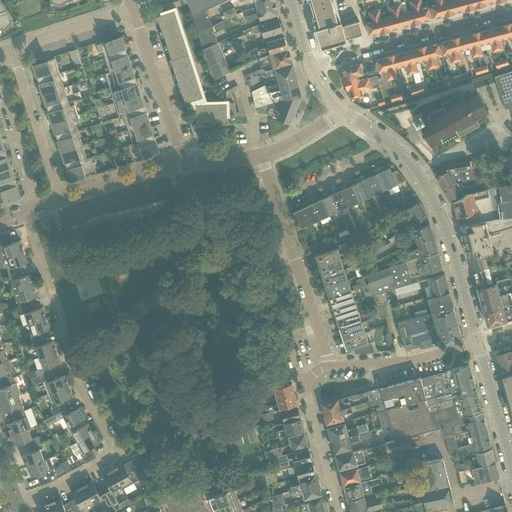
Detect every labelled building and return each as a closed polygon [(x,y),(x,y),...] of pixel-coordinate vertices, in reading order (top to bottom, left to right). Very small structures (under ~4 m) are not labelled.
[(0,0),(0,26),(1,26),(2,29),(16,24),(0,0)] [(178,0),(158,7),(157,8),(157,9),(157,10),(158,11),(159,11),(160,11),(162,10),(162,11),(187,3),(192,16),(226,0),(178,0)] [(359,21),(346,25),(342,26),(341,22),(338,23),(331,0),(310,0),(311,1),(309,1),(313,16),(315,15),(317,22),(315,22),(317,29),(315,29),(319,42),(323,41),(325,47),(347,41),(346,39),(353,37),(353,39),(359,37),(358,35),(363,34),(359,21)] [(408,0),(409,1),(412,10),(407,11),(411,25),(421,22),(414,0),(408,0)] [(420,0),(414,0),(421,22),(432,19),(428,6),(423,7),(420,0)] [(434,0),(435,4),(430,5),(434,19),(444,16),(439,0),(434,0)] [(445,0),(439,0),(444,16),(455,13),(451,0),(448,0),(446,1),(445,0)] [(451,0),(455,13),(465,10),(462,0),(451,0)] [(462,0),(465,10),(475,8),(473,0),(462,0)] [(245,17),(247,23),(256,20),(260,19),(268,17),(277,14),(274,2),(256,7),(258,13),(254,14),(245,17)] [(400,3),(394,5),(400,28),(411,25),(407,11),(404,2),(400,3)] [(391,15),(386,17),(390,30),(400,28),(394,5),(389,6),(391,15)] [(234,9),(224,14),(226,19),(237,14),(234,9)] [(379,9),(374,10),(380,33),(390,30),(386,17),(382,18),(379,9)] [(167,13),(157,16),(157,17),(158,16),(160,22),(159,22),(162,31),(163,31),(165,36),(164,36),(167,45),(168,45),(169,50),(168,51),(171,60),(172,60),(174,65),(173,65),(176,74),(177,74),(179,79),(178,79),(181,89),(182,88),(183,94),(182,94),(185,102),(182,104),(184,112),(188,111),(195,108),(196,122),(197,122),(197,121),(202,121),(202,122),(212,121),(212,120),(217,120),(217,121),(226,121),(226,117),(230,117),(230,118),(231,118),(231,119),(232,119),(233,119),(234,119),(234,118),(235,117),(246,116),(243,107),(237,85),(225,91),(226,98),(231,97),(231,93),(233,92),(238,112),(236,112),(233,103),(229,103),(226,103),(211,104),(195,104),(194,105),(193,100),(202,97),(174,10),(167,13)] [(371,21),(366,22),(367,26),(369,36),(380,33),(374,10),(368,12),(371,21)] [(194,17),(199,33),(212,26),(206,11),(194,17)] [(252,26),(251,27),(253,34),(262,32),(263,37),(267,36),(273,34),(282,32),(283,32),(279,19),(269,22),(264,23),(252,26)] [(511,22),(502,25),(506,39),(510,38),(511,44),(511,22)] [(502,25),(492,28),(498,51),(503,50),(501,40),(506,39),(502,25)] [(199,33),(204,49),(218,42),(212,26),(199,33)] [(492,28),(481,31),(485,45),(490,43),(492,53),(498,51),(492,28)] [(242,31),(235,34),(238,40),(245,37),(242,31)] [(481,31),(471,34),(477,56),(482,55),(480,46),(485,45),(481,31)] [(471,34),(461,36),(465,50),(469,49),(472,58),(477,56),(471,34)] [(461,36),(451,39),(457,62),(462,61),(460,52),(465,50),(461,36)] [(103,54),(105,58),(126,51),(121,37),(96,45),(99,55),(103,54)] [(288,49),(284,38),(267,43),(268,47),(267,48),(266,46),(260,48),(260,49),(258,50),(257,47),(248,52),(252,61),(259,57),(288,49)] [(451,39),(440,42),(443,51),(444,56),(449,54),(451,64),(457,62),(451,39)] [(218,42),(204,49),(213,80),(231,71),(218,43),(218,42)] [(438,42),(427,45),(433,68),(439,67),(436,58),(441,57),(440,52),(438,42)] [(427,45),(417,48),(421,62),(425,61),(428,70),(433,68),(427,45)] [(417,48),(407,51),(413,74),(418,72),(416,64),(421,62),(417,48)] [(262,68),(255,72),(257,76),(265,72),(265,71),(266,71),(292,63),(288,49),(259,57),(262,68)] [(75,50),(69,52),(74,65),(80,63),(76,50),(75,50)] [(105,58),(109,72),(130,66),(126,51),(105,58)] [(407,51),(396,54),(400,68),(405,67),(407,75),(413,74),(407,51)] [(396,54),(386,56),(392,80),(397,78),(395,69),(400,68),(396,54)] [(386,56),(375,59),(379,73),(384,72),(386,81),(392,80),(386,56)] [(33,65),(38,80),(59,73),(54,58),(33,65)] [(275,73),(276,78),(295,73),(292,63),(266,71),(265,71),(266,76),(275,73)] [(360,63),(341,68),(344,79),(358,75),(358,76),(363,74),(360,63)] [(105,74),(110,88),(135,80),(130,66),(109,72),(105,74)] [(511,71),(494,77),(505,109),(509,108),(511,116),(511,71)] [(255,72),(244,76),(246,81),(251,79),(257,76),(255,72)] [(38,80),(42,94),(63,87),(59,73),(38,80)] [(251,91),(253,98),(270,92),(298,84),(295,73),(276,78),(277,81),(264,85),(251,91)] [(83,74),(77,76),(79,82),(85,80),(83,74)] [(358,75),(344,79),(347,90),(379,81),(377,76),(359,81),(358,76),(358,75)] [(110,88),(114,102),(140,94),(135,80),(110,88)] [(379,81),(347,90),(350,100),(363,97),(362,91),(380,87),(379,81)] [(255,107),(256,107),(284,99),(284,100),(301,95),(298,84),(270,92),(253,98),(255,107)] [(42,94),(47,108),(68,102),(63,87),(42,94)] [(423,118),(420,113),(412,117),(417,125),(419,124),(424,133),(432,147),(442,141),(443,143),(444,142),(443,141),(445,140),(446,141),(446,140),(448,139),(448,140),(449,140),(448,138),(450,137),(451,139),(451,138),(451,137),(453,136),(453,137),(454,137),(453,136),(455,135),(456,136),(456,135),(456,134),(457,133),(459,136),(479,125),(476,120),(489,113),(476,91),(464,98),(461,94),(441,105),(443,107),(441,108),(440,107),(439,107),(440,108),(438,109),(438,108),(437,109),(438,110),(436,111),(435,110),(434,110),(435,111),(433,112),(433,111),(432,111),(433,113),(431,114),(430,112),(429,113),(430,114),(428,115),(428,114),(427,114),(428,115),(423,118)] [(114,102),(119,117),(123,115),(144,109),(140,94),(114,102)] [(284,99),(256,107),(257,113),(267,114),(290,124),(301,96),(301,95),(284,100),(284,99)] [(47,108),(52,123),(77,115),(74,105),(70,106),(68,102),(47,108)] [(123,115),(128,130),(149,123),(144,109),(123,115)] [(52,123),(56,137),(77,130),(76,126),(80,124),(77,115),(52,123)] [(128,130),(132,144),(154,137),(149,123),(128,130)] [(56,137),(61,151),(82,144),(77,130),(56,137)] [(132,144),(128,145),(133,160),(158,152),(154,137),(132,144)] [(61,151),(66,166),(87,159),(82,144),(61,151)] [(0,171),(11,168),(6,153),(0,155),(0,171)] [(87,159),(66,166),(70,180),(96,172),(91,157),(87,159)] [(436,177),(435,177),(443,191),(458,182),(463,181),(465,181),(463,170),(470,169),(469,162),(454,164),(444,166),(447,171),(436,177)] [(383,166),(378,168),(387,188),(405,180),(397,170),(392,172),(389,167),(384,170),(383,166)] [(0,186),(15,182),(11,168),(0,171),(0,186)] [(375,174),(370,176),(378,193),(387,188),(378,168),(374,170),(375,174)] [(363,175),(359,177),(368,197),(378,193),(370,176),(365,179),(363,175)] [(356,183),(351,185),(358,202),(368,197),(359,177),(354,179),(356,183)] [(450,203),(454,201),(465,195),(472,193),(469,185),(466,186),(463,181),(458,182),(443,191),(450,203)] [(15,182),(0,186),(0,203),(20,197),(15,182)] [(344,184),(339,186),(349,206),(358,202),(351,185),(345,188),(344,184)] [(511,185),(496,188),(498,203),(511,201),(511,185)] [(337,192),(331,194),(339,211),(349,206),(339,186),(335,188),(337,192)] [(465,195),(454,201),(458,217),(466,215),(469,215),(469,214),(478,212),(474,200),(489,197),(487,189),(472,193),(465,195)] [(324,193),(320,195),(329,215),(339,211),(331,194),(326,197),(324,193)] [(417,198),(414,193),(403,200),(406,205),(417,198)] [(317,201),(312,203),(320,220),(329,215),(320,195),(316,197),(317,201)] [(409,226),(427,216),(428,216),(419,201),(405,210),(406,210),(405,211),(406,212),(402,215),(409,226)] [(511,201),(498,203),(491,204),(493,220),(511,218),(511,201)] [(305,202),(301,204),(310,224),(320,220),(312,203),(307,206),(305,202)] [(310,224),(301,204),(296,206),(298,210),(293,212),(300,229),(310,224)] [(396,206),(386,212),(388,216),(398,210),(396,206)] [(386,212),(377,217),(379,221),(388,216),(386,212)] [(403,236),(397,239),(399,243),(414,236),(416,241),(433,236),(427,216),(409,226),(412,230),(403,235),(403,236)] [(377,217),(368,223),(370,227),(379,221),(377,217)] [(462,233),(469,257),(484,253),(506,248),(511,246),(511,218),(493,220),(460,225),(461,228),(464,227),(466,232),(462,233)] [(363,226),(359,228),(361,232),(370,227),(368,223),(367,223),(363,226)] [(359,228),(349,234),(351,239),(361,232),(359,228)] [(393,229),(386,233),(387,235),(391,242),(398,238),(394,231),(393,229)] [(0,233),(0,258),(7,256),(24,251),(20,240),(11,243),(7,231),(0,233)] [(417,246),(407,249),(408,251),(410,258),(428,252),(437,249),(433,236),(416,241),(416,243),(417,246)] [(313,245),(304,248),(306,253),(315,250),(320,249),(319,244),(314,246),(313,245)] [(318,255),(316,255),(320,266),(322,265),(341,259),(343,258),(341,258),(338,250),(340,249),(340,248),(337,249),(337,248),(328,252),(318,255)] [(7,268),(9,274),(20,271),(18,265),(27,262),(24,251),(7,256),(10,267),(7,268)] [(405,265),(406,270),(441,260),(438,252),(419,257),(404,262),(405,265)] [(484,253),(469,257),(473,271),(488,267),(484,253)] [(368,256),(360,261),(362,265),(370,261),(368,256)] [(322,265),(320,266),(323,277),(325,276),(347,269),(346,268),(344,269),(341,259),(322,265)] [(441,260),(406,270),(408,277),(409,277),(443,268),(441,260)] [(404,262),(366,276),(369,284),(373,295),(381,292),(394,289),(410,284),(409,277),(408,277),(406,270),(405,265),(404,262)] [(488,267),(473,271),(473,272),(477,286),(486,283),(492,282),(488,267)] [(325,276),(323,277),(327,287),(329,286),(350,279),(348,280),(344,270),(347,269),(325,276)] [(14,280),(18,290),(34,285),(31,273),(22,276),(20,271),(9,274),(11,281),(14,280)] [(410,284),(394,289),(396,295),(429,286),(431,294),(449,289),(444,274),(429,278),(429,277),(427,278),(427,279),(410,284)] [(76,285),(82,302),(104,293),(97,276),(76,285)] [(329,286),(327,287),(330,297),(332,297),(351,290),(354,290),(353,289),(351,290),(348,281),(350,280),(350,279),(329,286)] [(487,285),(477,288),(481,300),(510,292),(511,291),(511,285),(508,286),(498,289),(496,283),(487,285)] [(365,286),(362,287),(365,297),(373,295),(369,284),(365,286)] [(18,302),(20,308),(31,304),(29,299),(38,296),(34,285),(18,290),(21,301),(18,302)] [(122,312),(129,324),(145,314),(143,312),(150,308),(152,310),(169,300),(161,288),(122,312)] [(332,297),(330,297),(334,308),(336,307),(354,301),(357,300),(355,300),(352,292),(351,290),(332,297)] [(453,307),(449,291),(428,297),(432,313),(453,307)] [(511,291),(510,292),(481,300),(484,312),(511,303),(511,302),(511,298),(511,297),(511,291)] [(381,292),(373,295),(376,305),(381,303),(384,303),(381,292)] [(334,308),(332,309),(335,319),(339,318),(358,311),(360,311),(363,310),(359,299),(357,300),(354,301),(336,307),(334,308)] [(376,305),(374,306),(377,316),(384,314),(381,303),(376,305)] [(511,303),(484,312),(488,326),(511,319),(511,303)] [(25,313),(29,324),(45,318),(42,307),(32,310),(31,304),(20,308),(22,314),(25,313)] [(453,307),(432,313),(398,322),(406,350),(421,346),(422,348),(436,345),(435,342),(436,342),(436,341),(440,340),(441,345),(462,339),(453,307)] [(339,318),(335,319),(338,329),(343,328),(360,322),(364,321),(362,321),(358,312),(360,311),(358,311),(339,318)] [(29,335),(31,342),(42,338),(40,332),(49,329),(45,318),(29,324),(32,334),(29,335)] [(343,328),(338,329),(342,340),(344,339),(346,338),(365,332),(367,331),(370,331),(366,320),(364,321),(360,322),(343,328)] [(346,338),(344,339),(344,340),(344,341),(348,350),(350,349),(353,348),(355,353),(374,352),(370,341),(368,342),(365,332),(346,338)] [(36,347),(39,357),(56,352),(53,341),(43,344),(42,338),(31,342),(33,348),(36,347)] [(0,362),(2,362),(8,360),(2,343),(0,344),(0,362)] [(501,376),(503,375),(511,372),(511,350),(495,355),(501,376)] [(35,370),(37,377),(53,372),(51,366),(60,363),(56,352),(39,357),(43,368),(35,370)] [(2,362),(0,362),(0,378),(1,382),(12,377),(10,371),(12,370),(8,360),(2,362)] [(446,371),(421,378),(426,400),(451,393),(451,395),(452,394),(453,395),(456,394),(456,391),(459,391),(460,391),(475,387),(469,365),(446,371)] [(37,377),(27,380),(29,385),(43,381),(49,394),(51,393),(68,386),(64,374),(55,378),(53,372),(37,377)] [(511,415),(511,372),(503,375),(501,376),(511,415)] [(3,387),(0,388),(0,400),(18,394),(20,393),(14,377),(12,377),(1,382),(3,387)] [(421,378),(381,388),(383,398),(386,409),(390,425),(395,440),(408,437),(434,430),(426,400),(421,378)] [(257,398),(255,399),(256,404),(265,402),(263,397),(275,394),(276,399),(294,394),(291,383),(282,386),(256,393),(257,398)] [(51,393),(49,394),(53,404),(51,405),(51,409),(53,414),(54,414),(57,412),(67,407),(64,400),(73,396),(68,386),(51,393)] [(451,393),(426,400),(434,430),(443,428),(483,418),(481,412),(482,412),(475,387),(460,391),(459,391),(456,391),(456,394),(453,395),(452,394),(451,395),(451,393)] [(367,392),(369,402),(377,400),(377,399),(383,398),(381,388),(367,392)] [(11,409),(14,414),(24,410),(18,394),(0,400),(0,405),(3,412),(11,409)] [(277,404),(268,406),(269,412),(271,411),(272,411),(279,409),(287,407),(297,404),(294,394),(276,399),(277,404)] [(322,404),(324,414),(350,407),(349,402),(345,403),(343,398),(322,404)] [(379,407),(376,408),(377,412),(386,409),(383,398),(377,399),(377,400),(379,407)] [(267,404),(258,407),(260,414),(269,412),(268,406),(267,404)] [(53,414),(44,420),(46,425),(47,426),(64,417),(68,425),(65,427),(69,426),(76,422),(84,418),(84,417),(87,415),(82,406),(79,408),(79,407),(71,411),(70,412),(67,407),(57,412),(54,414),(53,414)] [(301,418),(298,406),(281,411),(284,423),(301,418)] [(350,407),(324,414),(327,423),(337,421),(343,419),(348,418),(347,413),(352,411),(350,407)] [(16,420),(7,424),(11,434),(24,429),(28,428),(37,424),(31,408),(24,410),(14,414),(16,420)] [(386,409),(377,412),(381,427),(390,425),(386,409)] [(269,412),(260,414),(262,421),(273,418),(271,411),(269,412)] [(279,430),(278,430),(278,433),(279,437),(281,436),(286,435),(294,433),(304,430),(301,418),(284,423),(283,423),(285,429),(279,430)] [(443,428),(445,437),(470,431),(470,433),(471,436),(487,432),(484,418),(483,418),(443,428)] [(72,432),(77,442),(93,433),(87,423),(79,428),(76,422),(69,426),(65,427),(67,431),(69,433),(72,432)] [(338,425),(328,428),(331,436),(332,441),(347,436),(359,433),(368,431),(366,423),(356,426),(357,427),(347,429),(345,423),(338,425)] [(254,426),(246,429),(249,442),(258,440),(257,435),(255,429),(254,426)] [(27,440),(29,446),(40,442),(38,436),(32,438),(28,428),(11,434),(15,445),(27,440)] [(347,436),(332,441),(335,453),(345,451),(352,449),(351,442),(360,439),(372,436),(370,430),(368,431),(359,433),(347,436)] [(280,447),(271,450),(273,457),(282,455),(309,448),(306,436),(305,432),(295,435),(290,436),(288,437),(290,445),(284,446),(280,447)] [(454,435),(445,437),(450,456),(475,450),(491,446),(488,436),(487,432),(471,436),(473,444),(457,448),(454,435)] [(77,442),(70,446),(76,455),(79,453),(80,454),(85,463),(95,458),(90,448),(98,443),(95,436),(93,433),(87,436),(77,442)] [(395,440),(385,443),(388,458),(403,454),(411,452),(408,437),(395,440)] [(23,455),(27,466),(43,460),(39,449),(43,448),(40,442),(29,446),(31,452),(23,455)] [(282,455),(276,456),(279,468),(289,466),(288,460),(293,459),(295,465),(302,463),(312,460),(309,448),(282,455)] [(345,454),(336,456),(339,470),(349,467),(358,465),(365,463),(363,456),(361,449),(354,451),(345,454)] [(472,464),(473,468),(480,467),(495,463),(492,449),(475,453),(476,456),(473,457),(474,463),(472,464)] [(411,452),(403,454),(406,470),(415,468),(411,452)] [(426,511),(456,511),(442,456),(415,462),(421,488),(423,497),(425,503),(426,511)] [(31,477),(37,475),(39,474),(44,484),(57,479),(49,458),(43,460),(27,466),(31,477)] [(66,461),(60,464),(65,472),(70,469),(66,461)] [(298,478),(306,476),(315,473),(312,462),(288,469),(289,474),(297,472),(298,478)] [(473,468),(472,468),(475,481),(475,483),(489,480),(499,477),(495,463),(480,467),(473,468)] [(123,464),(113,470),(121,485),(123,488),(133,483),(138,480),(140,479),(136,468),(133,470),(128,473),(123,464)] [(368,466),(340,473),(340,474),(344,485),(353,483),(360,481),(360,480),(371,477),(368,466)] [(113,494),(118,491),(116,488),(121,485),(113,470),(102,475),(107,484),(102,487),(107,497),(115,511),(121,507),(113,494)] [(270,474),(269,470),(263,471),(267,484),(272,483),(270,474)] [(290,488),(288,489),(289,492),(291,491),(318,484),(315,473),(306,476),(298,478),(299,483),(294,484),(289,486),(290,488)] [(354,484),(344,487),(347,499),(357,496),(364,494),(372,492),(370,486),(379,484),(382,483),(380,477),(377,478),(354,484)] [(92,481),(82,487),(90,502),(93,506),(104,500),(108,506),(112,504),(107,497),(102,487),(96,490),(92,481)] [(291,491),(289,492),(289,494),(291,494),(292,496),(302,494),(304,499),(311,497),(321,495),(318,484),(291,491)] [(76,501),(71,504),(75,511),(82,511),(80,508),(90,502),(82,487),(71,492),(76,501)] [(210,498),(209,498),(213,509),(233,501),(238,499),(234,488),(229,490),(215,496),(214,494),(209,496),(210,498)] [(421,488),(414,490),(416,499),(423,497),(421,488)] [(161,511),(155,494),(144,498),(148,509),(141,511),(135,511),(133,506),(130,507),(131,511),(161,511)] [(348,501),(350,511),(381,502),(380,497),(365,501),(364,496),(348,501)] [(417,503),(414,503),(415,506),(425,503),(423,497),(416,499),(417,503)] [(325,511),(322,498),(312,501),(301,504),(300,504),(300,505),(302,511),(325,511)] [(61,499),(50,503),(53,511),(75,511),(71,504),(64,507),(61,499)] [(233,501),(213,509),(213,511),(239,511),(243,511),(238,499),(233,501)] [(350,511),(368,511),(383,508),(381,502),(350,511)] [(53,511),(50,503),(39,507),(40,511),(53,511)] [(415,506),(416,511),(426,511),(425,503),(415,506)]
